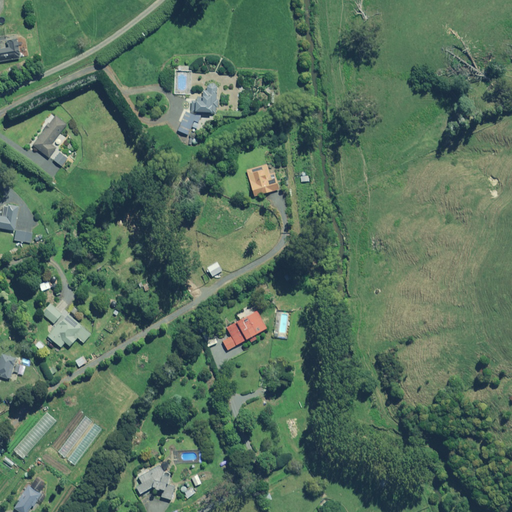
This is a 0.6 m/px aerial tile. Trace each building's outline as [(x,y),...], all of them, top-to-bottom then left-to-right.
[(0,61),(22,58),(19,39),(10,41),(11,47),(0,49),(0,61)] [(217,99),(218,85),(208,84),(207,93),(205,93),(205,98),(204,102),(199,101),(198,112),(218,114),(219,108),(221,108),(221,99),(217,99)] [(203,119),(188,113),(180,132),(191,136),(194,128),(198,130),(203,119)] [(69,125),(57,116),(35,145),(51,158),(58,148),(54,145),(69,125)] [(71,158),(62,152),(56,161),(65,167),(71,158)] [(271,174),(269,165),(249,170),(256,196),(282,189),(277,172),(271,174)] [(21,206),(6,204),(4,216),(0,215),(0,227),(17,231),(21,206)] [(26,232),(18,230),(16,240),(24,242),(26,232)] [(225,271),(220,262),(209,268),(214,277),(225,271)] [(64,314),(52,304),(44,314),(55,324),(64,314)] [(76,307),(73,312),(78,316),(82,311),(76,307)] [(269,328),(260,311),(251,315),(249,311),(240,316),(243,320),(229,328),(233,336),(225,341),(230,350),(251,339),(253,343),(261,338),(259,334),(269,328)] [(93,334),(70,314),(62,324),(61,323),(50,336),(63,347),(67,342),(72,347),(80,338),(86,343),(93,334)] [(219,343),(213,331),(204,335),(210,347),(219,343)] [(95,359),(91,353),(77,361),(81,367),(95,359)] [(20,359),(4,354),(0,365),(0,373),(2,374),(2,376),(12,380),(20,359)] [(166,474),(161,466),(140,478),(144,484),(138,487),(142,494),(154,487),(164,492),(162,497),(173,500),(176,488),(169,486),(172,476),(166,474)] [(203,483),(199,475),(194,478),(198,486),(203,483)] [(44,494),(42,493),(31,486),(21,501),(16,509),(21,511),(29,511),(34,506),(36,507),(44,494)]
